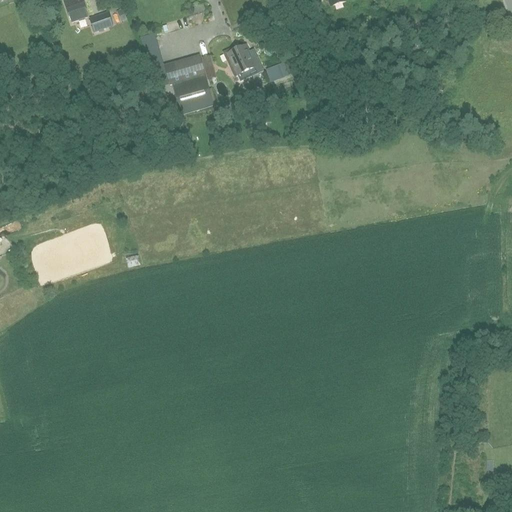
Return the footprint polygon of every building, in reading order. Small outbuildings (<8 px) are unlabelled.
[(73,0),(64,3),(67,10),(69,16),(70,16),(71,20),(72,23),(80,21),(87,18),(86,14),(85,11),(86,10),(83,4),(82,0),(73,0)] [(327,0),(330,8),(347,3),(345,0),(327,0)] [(108,14),(102,16),(104,22),(106,29),(112,27),(110,20),(108,14)] [(163,26),(166,34),(188,27),(185,19),(163,26)] [(260,66),(257,58),(253,51),(248,53),(248,52),(238,57),(236,51),(227,55),(239,81),(250,75),(250,74),(257,71),(255,68),(256,68),(260,66)] [(209,57),(203,59),(206,70),(213,68),(209,57)] [(177,66),(165,70),(170,86),(182,82),(205,76),(200,59),(177,66)] [(270,83),(289,76),(285,67),(267,74),(270,83)] [(397,131),(397,119),(383,120),(383,132),(397,131)]
